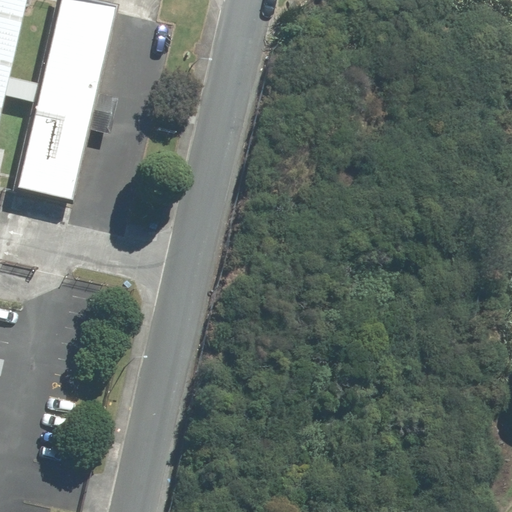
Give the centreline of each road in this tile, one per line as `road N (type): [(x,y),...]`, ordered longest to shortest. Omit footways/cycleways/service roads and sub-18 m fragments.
road 1 (unclassified): [(132,511),(246,0)]
road 2 (unknown): [(183,282),(0,232)]
